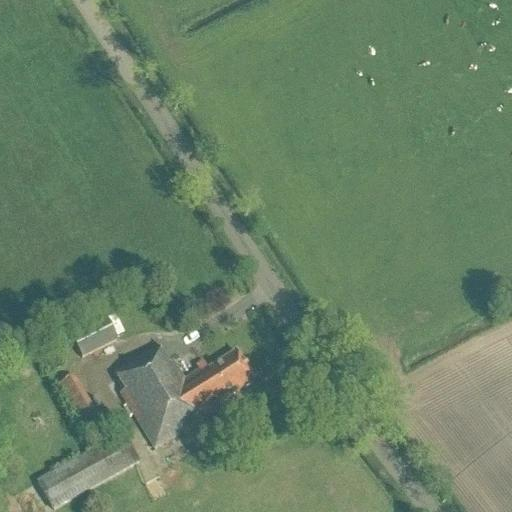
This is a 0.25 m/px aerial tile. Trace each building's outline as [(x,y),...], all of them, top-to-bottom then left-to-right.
[(81,361),(117,343),(107,323),(71,341),(81,361)] [(36,358),(48,378),(63,370),(51,350),(36,358)] [(195,369),(199,374),(184,383),(173,365),(168,368),(156,350),(113,377),(124,394),(119,397),(154,453),(228,406),(226,403),(254,385),(236,356),(208,373),(202,365),(195,369)] [(54,390),(91,451),(110,439),(74,379),(54,390)] [(55,511),(138,466),(123,438),(37,486),(51,511),(55,511)]
